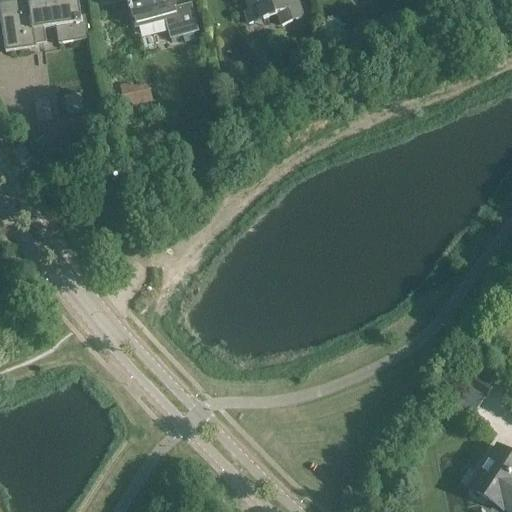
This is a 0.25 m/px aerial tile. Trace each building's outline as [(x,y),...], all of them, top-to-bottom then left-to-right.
[(33,1),(0,5),(0,16),(5,54),(36,49),(34,32),(43,31),(59,28),(61,44),(58,44),(58,46),(89,41),(85,18),(84,18),(84,20),(81,20),(78,0),(71,0),(34,5),(33,1)] [(132,15),(136,29),(166,21),(171,41),(198,34),(191,6),(176,10),(173,0),(128,0),(131,11),(129,11),(130,16),(132,15)] [(244,0),(249,13),(245,15),(249,26),(278,16),(282,28),(303,20),(296,0),(244,0)] [(317,53),(312,36),(305,38),(310,55),(317,53)] [(130,84),(119,86),(123,109),(134,107),(130,84)] [(111,122),(92,125),(94,140),(114,137),(111,122)] [(495,387),(475,373),(466,387),(486,400),(495,387)] [(509,455),(497,447),(468,491),(476,496),(477,495),(492,505),(491,506),(499,511),(511,511),(511,453),(510,453),(509,455)]
